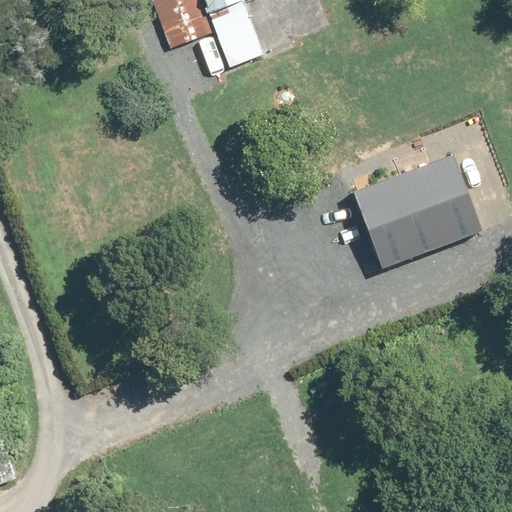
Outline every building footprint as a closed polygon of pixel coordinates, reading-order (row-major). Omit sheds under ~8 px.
[(153,0),(174,49),(218,32),(204,0),(153,0)] [(206,0),(235,68),(270,54),(248,0),(206,0)] [(351,191),(379,267),(426,250),(482,230),(454,154),(351,191)] [(343,268),(292,284),(299,309),(282,314),(295,356),(320,348),(328,374),(372,361),(343,268)] [(0,486),(21,478),(0,421),(0,486)]
